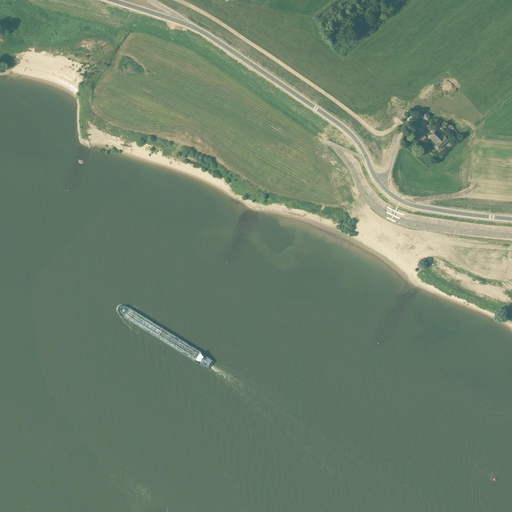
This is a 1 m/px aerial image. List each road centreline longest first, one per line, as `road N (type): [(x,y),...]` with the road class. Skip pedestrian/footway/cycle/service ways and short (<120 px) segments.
road 1 (track): [(50,0),(202,54),(314,135),(343,162),(364,202),(389,219),(511,239)]
road 2 (unclassified): [(511,219),(402,202),(377,182),(353,136),(321,111),(193,26),(109,0)]
